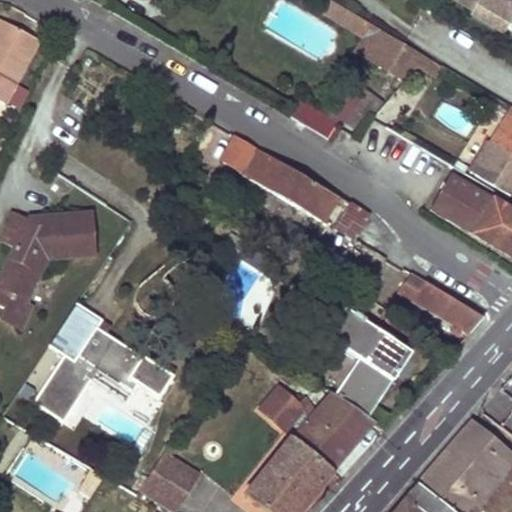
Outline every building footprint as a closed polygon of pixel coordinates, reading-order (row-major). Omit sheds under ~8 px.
[(365,22),(328,0),(321,0),(315,10),(357,35),(365,22)] [(511,0),(454,0),(474,11),(477,6),(510,24),(511,20),(511,0)] [(505,33),(510,24),(477,6),(474,11),(472,14),(505,33)] [(0,103),(5,106),(39,42),(0,20),(0,103)] [(357,35),(349,50),(357,55),(366,41),(374,27),(365,22),(357,35)] [(402,44),(374,27),(366,41),(357,55),(385,70),(402,44)] [(402,44),(385,70),(405,82),(414,67),(433,77),(439,66),(402,44)] [(328,140),(337,125),(295,100),(286,115),(328,140)] [(511,109),(489,145),(486,144),(468,173),(511,197),(511,194),(511,109)] [(338,197),(235,137),(221,161),(241,174),(323,223),(338,197)] [(511,212),(449,176),(430,210),(499,251),(502,245),(511,250),(511,212)] [(348,204),(335,229),(355,241),(369,217),(348,204)] [(24,305),(25,304),(46,260),(95,255),(93,214),(43,218),(44,226),(38,226),(29,222),(13,214),(0,241),(0,243),(14,250),(0,278),(0,307),(4,309),(9,297),(24,305)] [(43,218),(29,219),(29,222),(38,226),(44,226),(43,218)] [(256,223),(241,245),(248,250),(257,237),(272,246),(278,237),(256,223)] [(241,245),(237,252),(262,268),(266,261),(248,250),(241,245)] [(511,250),(502,245),(499,251),(511,258),(511,250)] [(262,268),(237,252),(235,255),(269,277),(275,267),(266,261),(262,268)] [(424,283),(410,274),(399,293),(413,301),(424,283)] [(424,283),(413,301),(433,314),(435,311),(442,316),(441,318),(469,335),(483,319),(424,283)] [(0,316),(0,319),(19,329),(30,306),(25,304),(24,305),(9,297),(4,309),(0,316)] [(75,305),(49,350),(62,357),(37,400),(125,451),(142,422),(148,426),(175,379),(96,333),(103,321),(75,305)] [(323,336),(336,344),(354,318),(340,309),(332,315),(324,327),(323,336)] [(367,418),(410,354),(354,318),(336,344),(358,359),(333,396),(367,418)] [(367,418),(333,396),(315,417),(313,416),(311,417),(297,405),(278,389),(260,410),(284,430),(289,424),(299,432),(292,440),(291,439),(245,498),(262,511),(298,511),(351,448),(345,444),(367,418)] [(331,394),(313,416),(315,417),(333,396),(331,394)] [(313,416),(302,399),(297,405),(311,417),(313,416)] [(367,418),(345,444),(351,448),(372,422),(368,419),(367,418)] [(444,454),(416,486),(448,511),(479,511),(480,511),(481,511),(511,511),(511,459),(470,424),(444,454)] [(162,456),(140,492),(171,511),(177,511),(198,479),(162,456)] [(417,511),(448,511),(416,486),(409,494),(404,501),(417,511)] [(417,511),(404,501),(393,511),(417,511)]
